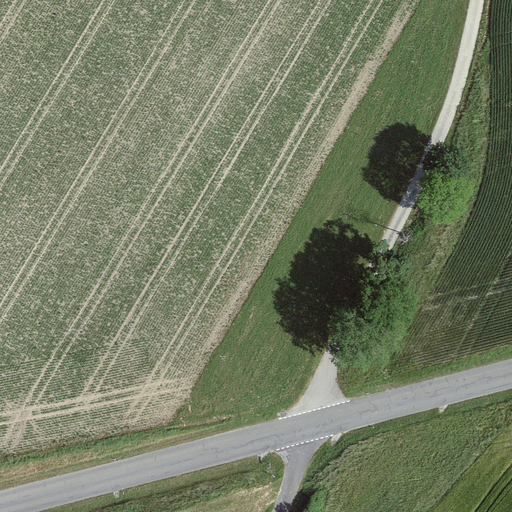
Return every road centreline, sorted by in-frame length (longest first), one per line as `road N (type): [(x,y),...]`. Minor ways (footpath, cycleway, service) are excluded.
road 1 (unclassified): [(477,0),(461,76),(316,425)]
road 2 (tertiary): [(0,508),(316,425)]
road 3 (tertiary): [(316,425),(511,374)]
